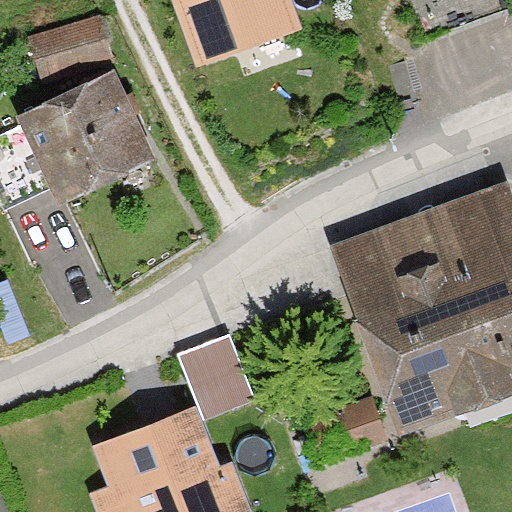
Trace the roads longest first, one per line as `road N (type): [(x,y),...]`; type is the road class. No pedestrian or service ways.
road 1 (residential): [(0,394),(127,332),(322,200),(511,120)]
road 2 (track): [(257,243),(225,199),(126,0)]
